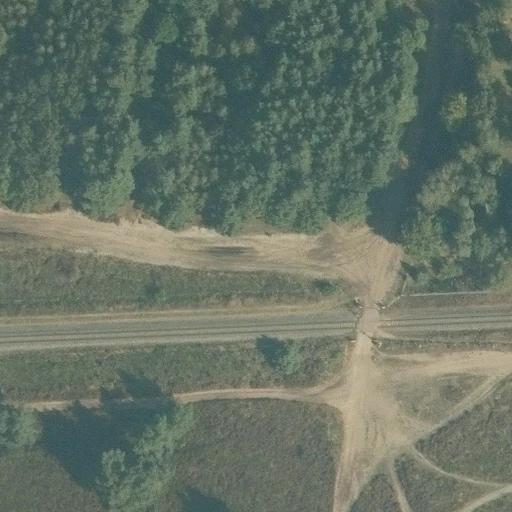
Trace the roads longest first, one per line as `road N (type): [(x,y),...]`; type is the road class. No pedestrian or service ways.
road 1 (track): [(389,243),(308,257),(169,249),(0,215)]
road 2 (track): [(362,385),(0,410)]
road 3 (track): [(389,243),(462,0)]
road 4 (track): [(339,511),(345,484),(381,444),(430,430),(464,409),(480,368)]
road 5 (track): [(511,364),(440,366),(362,385)]
road 6 (track): [(362,385),(361,353),(389,243)]
